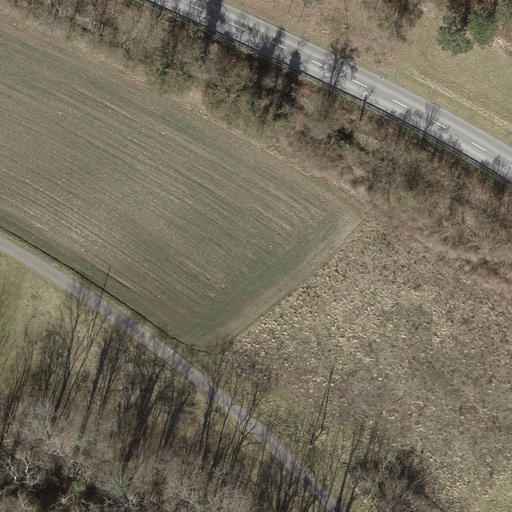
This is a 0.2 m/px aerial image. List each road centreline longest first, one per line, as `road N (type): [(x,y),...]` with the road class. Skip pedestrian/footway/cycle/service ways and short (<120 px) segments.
road 1 (track): [(0,242),(170,354),(339,511)]
road 2 (tertiary): [(511,166),(396,101),(180,0)]
